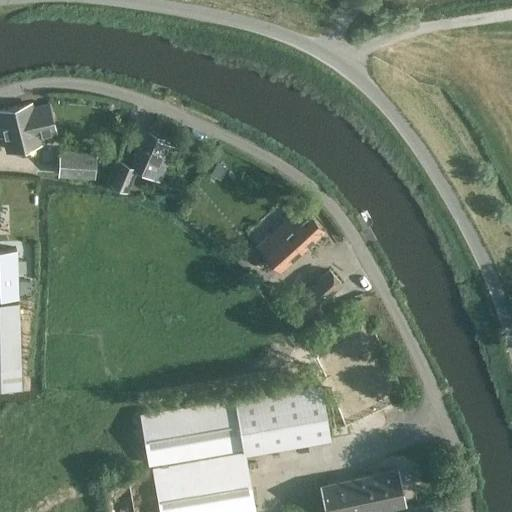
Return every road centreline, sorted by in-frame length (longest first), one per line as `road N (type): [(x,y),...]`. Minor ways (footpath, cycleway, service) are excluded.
road 1 (unclassified): [(468,511),(457,457),(408,339),(380,281),(313,187),(148,101),(69,83),(0,94)]
road 2 (unclassified): [(132,0),(286,32),(354,64),(436,169),(511,322)]
road 3 (unknown): [(439,408),(399,439),(271,474),(267,511)]
road 4 (track): [(354,64),(388,36),(511,15)]
